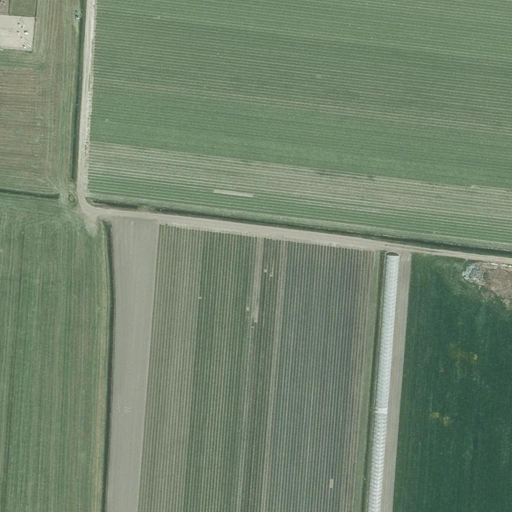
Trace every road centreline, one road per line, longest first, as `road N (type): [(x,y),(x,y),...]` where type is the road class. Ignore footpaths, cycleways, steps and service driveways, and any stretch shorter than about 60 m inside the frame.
road 1 (track): [(89,0),(77,188),(92,212),(511,263)]
road 2 (track): [(118,213),(109,511)]
